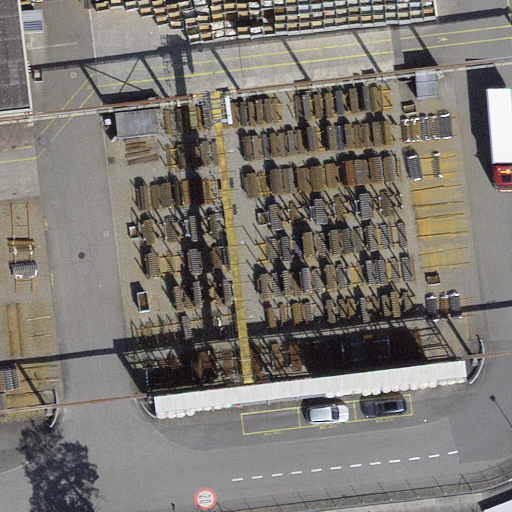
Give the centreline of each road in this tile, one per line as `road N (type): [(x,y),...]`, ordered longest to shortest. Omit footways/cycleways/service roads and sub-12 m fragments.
road 1 (residential): [(0,493),(419,455),(483,439),(508,405),(511,384)]
road 2 (unknown): [(97,484),(46,0)]
road 3 (residential): [(511,291),(480,0)]
